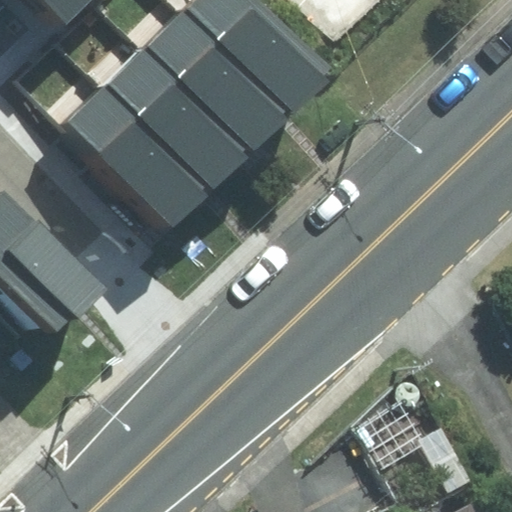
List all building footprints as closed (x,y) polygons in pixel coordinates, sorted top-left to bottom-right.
[(62,0),(20,0),(41,20),(62,0)] [(241,0),(177,0),(171,6),(269,110),(310,71),(241,0)] [(171,6),(130,45),(229,148),(269,110),(171,6)] [(130,45),(90,83),(188,186),(229,148),(130,45)] [(90,83),(49,121),(148,225),(188,186),(90,83)] [(0,203),(0,283),(39,325),(80,287),(0,203)]
